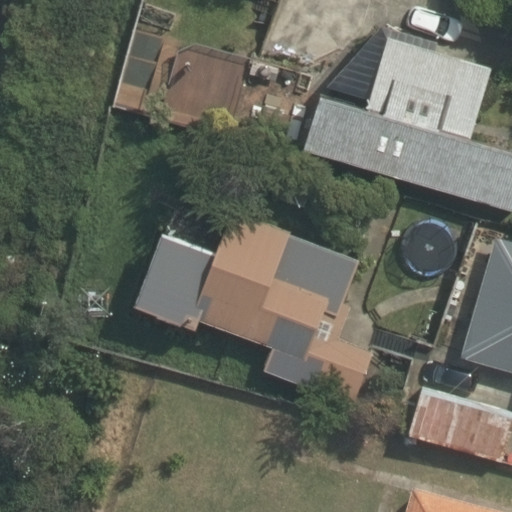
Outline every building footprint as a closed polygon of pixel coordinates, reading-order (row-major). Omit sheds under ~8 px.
[(261,0),(248,54),(301,67),(318,0),(261,0)] [(305,151),(511,208),(511,153),(469,141),(490,67),(386,37),(365,109),(319,96),(304,150),(305,151)] [(262,371),(349,405),(370,352),(337,339),(350,307),(342,303),(359,260),(233,209),(215,254),(163,233),(135,304),(195,328),(198,320),(270,348),(262,371)] [(511,236),(498,233),(464,356),(511,369),(511,236)] [(407,440),(500,465),(511,420),(511,414),(421,390),(407,440)] [(403,511),(504,511),(411,486),(403,511)]
